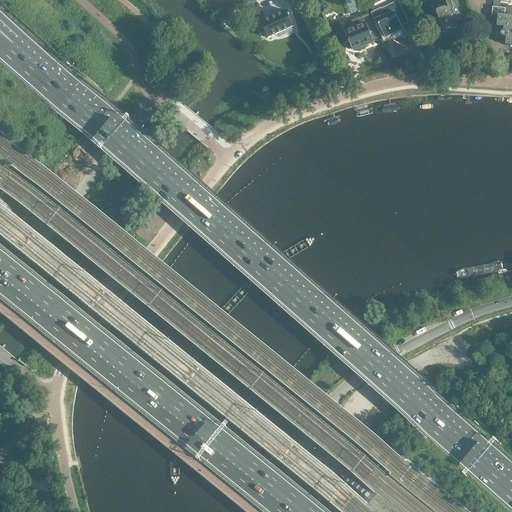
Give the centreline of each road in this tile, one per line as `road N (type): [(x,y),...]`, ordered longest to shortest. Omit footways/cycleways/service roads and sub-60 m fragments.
road 1 (motorway): [(511,491),(0,41)]
road 2 (motorway): [(0,267),(301,511)]
road 3 (unclassified): [(300,511),(306,446),(324,408),(384,361),(471,314),(511,302)]
road 4 (track): [(456,340),(352,410),(322,456),(316,511)]
road 5 (unclassified): [(343,94),(427,79),(511,83)]
road 6 (unclassified): [(74,511),(50,393)]
